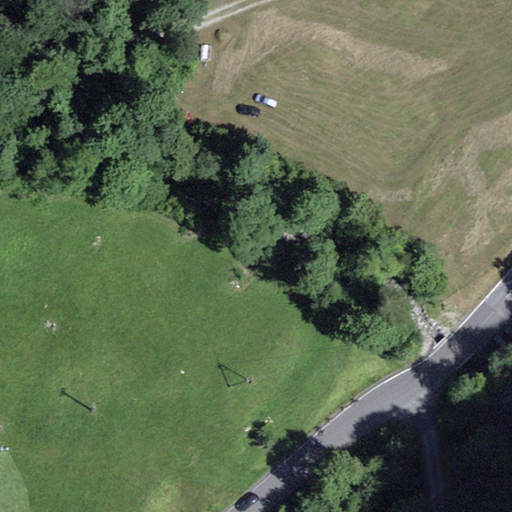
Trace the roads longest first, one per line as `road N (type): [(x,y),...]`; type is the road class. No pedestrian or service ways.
road 1 (tertiary): [(249,511),(325,444),(437,368),(511,291)]
road 2 (track): [(259,0),(71,55),(37,46),(0,19)]
